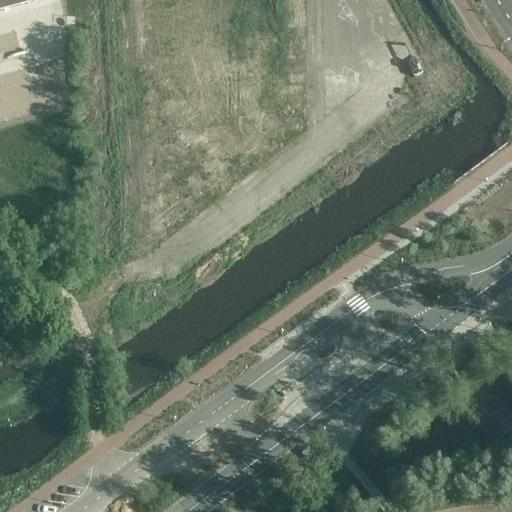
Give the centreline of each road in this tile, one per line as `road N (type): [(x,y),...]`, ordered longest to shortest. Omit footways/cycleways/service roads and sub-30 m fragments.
road 1 (unclassified): [(77,511),(224,403)]
road 2 (unclassified): [(224,403),(365,300)]
road 3 (unclassified): [(365,300),(451,314),(511,274)]
road 4 (unclassified): [(511,247),(403,278),(365,300)]
